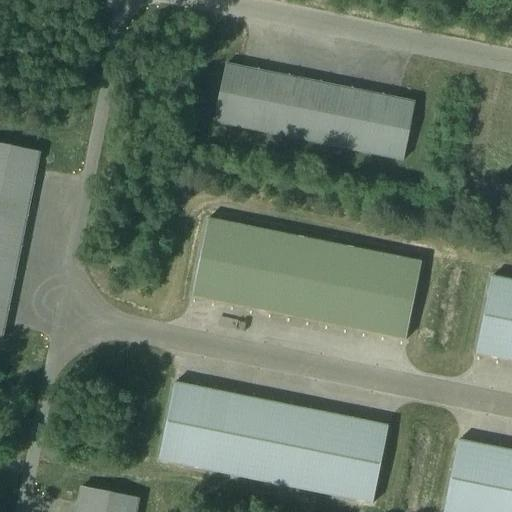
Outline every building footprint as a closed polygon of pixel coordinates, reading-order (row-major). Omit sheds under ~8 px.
[(225,65),(214,122),(404,161),(415,104),(225,65)] [(511,146),(489,142),(482,176),(511,182),(511,146)] [(0,144),(0,342),(1,342),(39,153),(0,144)] [(207,220),(191,297),(406,341),(421,263),(207,220)] [(511,281),(491,277),(476,355),(511,362),(511,281)] [(174,384),(158,461),(373,504),(388,427),(174,384)] [(511,511),(511,451),(458,441),(443,511),(511,511)] [(81,487),(76,511),(135,511),(138,499),(81,487)]
